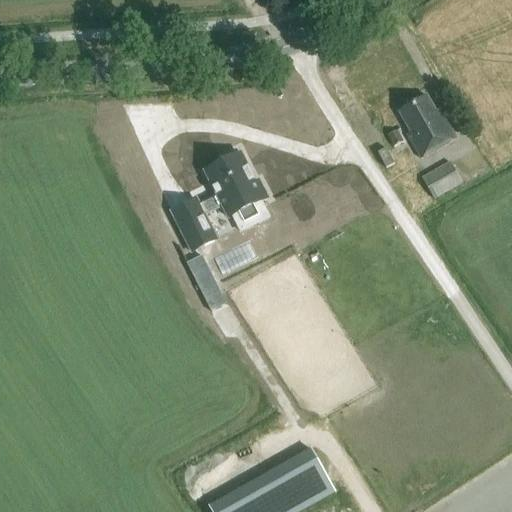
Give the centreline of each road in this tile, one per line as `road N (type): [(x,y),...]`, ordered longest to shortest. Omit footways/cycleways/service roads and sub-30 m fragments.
road 1 (track): [(269,20),(511,380)]
road 2 (tertiary): [(0,76),(265,50),(374,0)]
